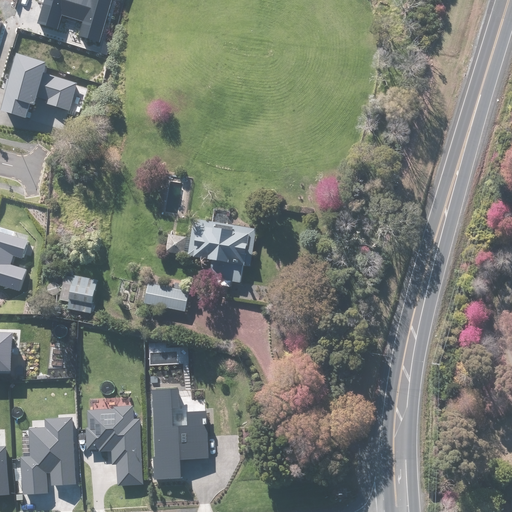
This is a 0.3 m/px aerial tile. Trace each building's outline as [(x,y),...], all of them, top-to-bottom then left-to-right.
[(43,0),(36,23),(58,30),(62,15),(83,21),(79,36),(99,42),(112,0),(43,0)] [(0,109),(0,110),(25,117),(29,104),(34,105),(37,97),(48,100),(47,103),(70,110),(77,83),(43,74),(46,62),(16,54),(0,109)] [(239,285),(242,268),(250,269),(256,232),(193,222),(189,244),(185,244),(186,241),(167,238),(164,256),(183,258),(183,257),(187,258),(187,259),(193,260),(193,262),(206,264),(206,267),(211,268),(209,281),(239,285)] [(0,284),(19,291),(25,271),(11,266),(14,255),(22,258),(27,241),(0,233),(0,284)] [(90,317),(97,283),(74,278),(73,281),(64,279),(59,303),(69,305),(67,313),(90,317)] [(189,291),(147,283),(143,304),(185,312),(189,291)] [(0,371),(11,372),(12,333),(0,332),(0,371)] [(153,480),(181,479),(180,459),(209,458),(206,411),(187,412),(187,425),(171,426),(170,406),(179,406),(178,388),(152,390),(156,457),(152,457),(153,480)] [(117,465),(117,486),(143,485),(140,419),(134,419),(133,405),(113,406),(114,409),(87,410),(87,429),(86,429),(86,449),(98,449),(99,452),(111,451),(112,465),(117,465)] [(51,473),(52,486),(76,484),(72,417),(44,419),(45,427),(28,428),(30,457),(20,457),(22,495),(47,494),(46,473),(51,473)] [(0,495),(9,495),(6,446),(0,446),(0,495)]
